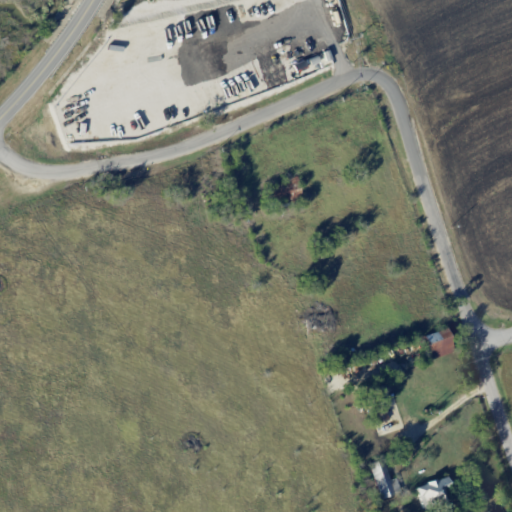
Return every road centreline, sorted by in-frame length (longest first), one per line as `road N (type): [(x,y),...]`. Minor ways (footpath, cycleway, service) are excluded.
road 1 (residential): [(511,446),(392,93),(375,78),(346,77),(137,159),(39,171),(0,157)]
road 2 (secondary): [(98,0),(0,117)]
